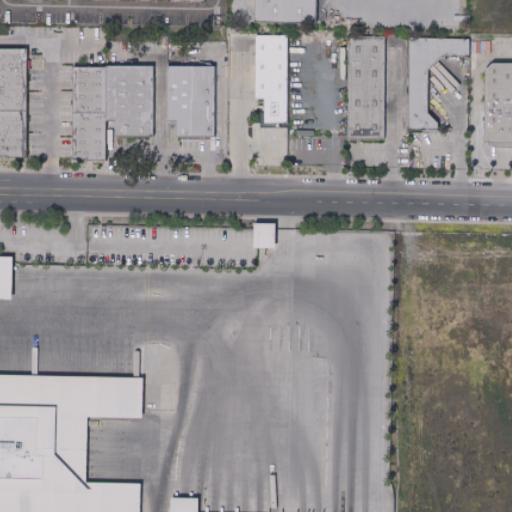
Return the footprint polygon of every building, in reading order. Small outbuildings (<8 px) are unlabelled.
[(319,0),(258,0),(258,22),(319,23),(319,0)] [(267,127),(256,128),(257,79),(258,36),(267,36),(289,35),(289,79),(289,125),(267,127)] [(437,127),(436,134),(411,133),(411,78),(411,53),(425,42),(448,42),(468,42),(468,57),(448,58),(443,59),(427,73),(427,78),(427,118),(437,127)] [(386,139),(386,144),(350,143),(350,139),(350,78),(351,46),(386,45),(386,78),(386,139)] [(26,159),(0,159),(0,54),(25,53),(27,53),(27,80),(27,141),(27,159),(26,159)] [(511,149),(510,149),(485,149),(485,138),(485,77),(492,68),(509,69),(511,69),(511,149)] [(154,80),(154,140),(154,141),(147,141),(116,141),(116,126),(105,127),(105,80),(105,71),(146,70),(153,70),(154,80)] [(215,79),(215,140),(215,144),(207,144),(176,144),(176,140),(176,126),(168,126),(168,79),(168,71),(207,70),(215,70),(215,79)] [(105,127),(105,141),(105,164),(86,164),(74,164),(74,141),(74,80),(74,72),(86,72),(105,71),(105,80),(105,127)] [(253,225),(253,250),(274,250),(275,233),(275,225),(253,225)] [(0,257),(0,299),(13,299),(13,257),(0,257)] [(0,511),(0,373),(143,378),(143,417),(90,415),(87,481),(142,482),(142,511),(0,511)] [(169,500),(169,511),(198,511),(198,500),(169,500)]
